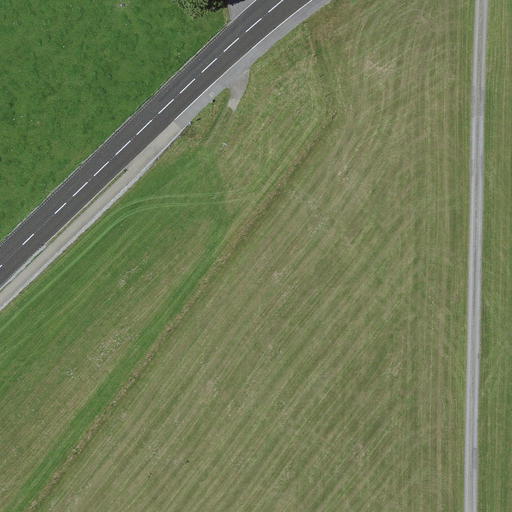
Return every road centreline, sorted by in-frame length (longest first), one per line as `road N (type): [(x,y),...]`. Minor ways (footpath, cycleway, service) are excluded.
road 1 (track): [(482,0),(473,511)]
road 2 (tertiary): [(0,269),(286,0)]
